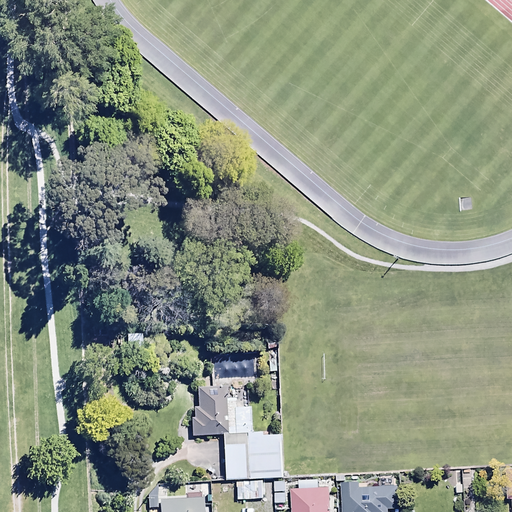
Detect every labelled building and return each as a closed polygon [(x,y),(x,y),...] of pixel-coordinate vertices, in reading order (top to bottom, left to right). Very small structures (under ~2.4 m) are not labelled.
[(245,431),(250,431),(249,406),(234,407),(234,401),(224,401),(224,386),(196,387),(196,406),(193,406),(193,417),(189,417),(190,436),(222,435),(245,435),(245,431)] [(245,435),(222,435),(223,480),(282,478),(280,434),(261,435),(261,431),(250,431),(245,431),(245,435)] [(262,481),(235,482),(235,500),(262,499),(262,481)] [(284,482),(274,482),(275,504),(285,504),(284,482)] [(358,483),(340,483),(341,511),(387,511),(388,509),(398,509),(397,485),(359,487),(358,483)] [(329,511),(329,489),(290,489),(290,511),(329,511)]
